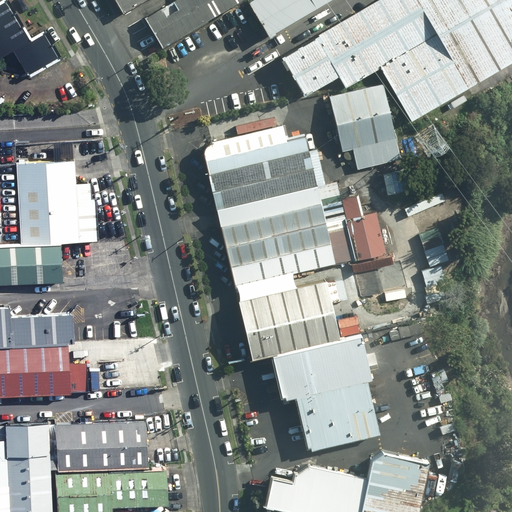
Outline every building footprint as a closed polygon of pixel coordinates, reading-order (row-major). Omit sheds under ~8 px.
[(253,0),(129,0),(163,55),(246,4),(253,0)] [(253,0),(246,4),(268,40),(335,0),(253,0)] [(511,0),(380,0),(281,60),(305,100),(340,79),(347,91),(381,71),(416,128),(511,69),(511,0)] [(29,42),(5,5),(0,8),(0,60),(13,52),(29,42)] [(43,34),(29,42),(13,52),(28,76),(58,58),(43,34)] [(386,85),(328,98),(340,151),(351,149),(356,168),(402,158),(386,85)] [(204,157),(222,229),(322,204),(319,189),(304,132),(286,137),(283,124),(211,142),(209,142),(206,143),(204,146),(203,149),(203,152),(204,157)] [(434,125),(416,136),(427,153),(444,142),(434,125)] [(75,162),(18,165),(22,247),(79,244),(75,162)] [(399,171),(382,175),(388,195),(404,190),(399,171)] [(319,189),(337,262),(355,257),(340,197),(337,185),(319,189)] [(358,193),(340,197),(355,257),(386,249),(376,207),(362,210),(358,193)] [(450,200),(412,218),(422,240),(441,231),(438,225),(457,216),(450,200)] [(222,229),(236,287),(293,272),(337,262),(322,204),(222,229)] [(0,287),(69,284),(67,248),(0,251),(0,287)] [(361,296),(382,292),(380,279),(396,276),(395,267),(357,274),(361,296)] [(293,272),(236,287),(255,361),(274,356),(339,340),(324,278),(296,285),(293,272)] [(353,273),(345,275),(351,295),(359,292),(353,273)] [(335,279),(327,281),(332,302),(340,300),(335,279)] [(0,352),(77,349),(76,314),(15,317),(14,301),(0,301),(0,352)] [(338,318),(340,335),(361,332),(359,315),(338,318)] [(418,322),(388,330),(390,341),(421,332),(418,322)] [(384,326),(373,329),(376,341),(387,338),(384,326)] [(378,378),(366,333),(339,340),(274,356),(285,401),(378,378)] [(75,351),(0,355),(0,399),(78,395),(75,351)] [(439,373),(430,375),(435,393),(445,390),(439,373)] [(384,436),(370,380),(299,398),(313,454),(384,436)] [(55,420),(57,445),(58,466),(148,461),(144,414),(55,420)] [(0,511),(19,511),(52,510),(48,419),(5,421),(5,422),(0,422),(0,511)] [(423,511),(430,465),(380,453),(373,457),(369,477),(311,468),(296,480),(275,479),(268,500),(274,507),(272,511),(423,511)] [(168,467),(57,472),(59,511),(83,511),(113,511),(113,502),(170,500),(168,467)]
